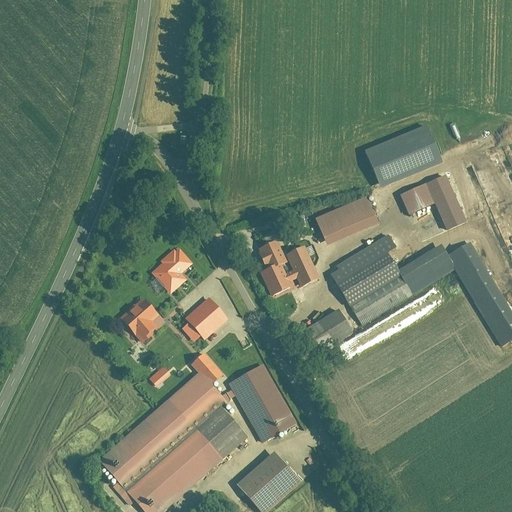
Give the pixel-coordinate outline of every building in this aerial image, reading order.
[(365,150),(379,188),(443,165),(429,127),(365,150)] [(447,177),(404,196),(423,241),(467,222),(447,177)] [(370,198),(319,219),(330,245),(381,224),(370,198)] [(399,250),(391,235),(340,265),(342,269),(334,274),(341,284),(392,255),(399,250)] [(288,261),(279,242),(261,251),(270,270),(283,264),(288,261)] [(502,346),(511,339),(511,307),(474,243),(450,257),(457,270),(502,346)] [(404,276),(415,295),(457,270),(450,257),(444,247),(401,271),(404,276)] [(322,279),(307,248),(290,256),(296,270),(303,283),(305,287),(322,279)] [(165,264),(155,273),(173,293),(189,279),(184,274),(194,264),(181,250),(178,252),(176,250),(163,262),(165,264)] [(341,284),(353,305),(404,276),(401,271),(392,255),(341,284)] [(270,270),(264,273),(275,296),(294,287),(288,274),(283,264),(270,270)] [(303,283),(296,270),(288,274),(294,287),(303,283)] [(415,295),(404,276),(353,305),(364,324),(415,295)] [(146,299),(123,320),(145,344),(160,330),(152,322),(160,314),(146,299)] [(210,299),(189,319),(192,323),(204,336),(208,340),(229,320),(210,299)] [(341,310),(305,331),(319,355),(355,335),(341,310)] [(204,336),(192,323),(185,330),(197,343),(204,336)] [(224,375),(206,354),(194,365),(202,374),(212,386),(224,375)] [(266,365),(233,383),(265,443),(299,425),(266,365)] [(165,367),(151,379),(157,386),(171,375),(165,367)] [(202,374),(102,461),(127,490),(224,406),(227,403),(212,386),(202,374)] [(165,511),(251,438),(224,406),(127,490),(146,511),(165,511)] [(277,453),(242,486),(265,511),(271,511),(304,483),(277,453)]
